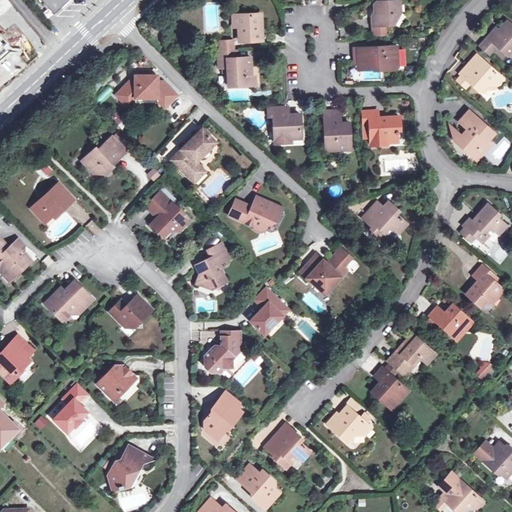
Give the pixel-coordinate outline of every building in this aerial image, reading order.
[(42,0),(52,11),(64,0),(42,0)] [(402,14),(402,2),(388,2),(379,3),(375,6),(375,17),(372,17),(373,26),(393,25),(398,20),(398,14),(402,14)] [(259,14),(238,14),(238,26),(239,41),(262,40),(262,31),(260,31),(259,14)] [(487,36),(498,45),(507,54),(511,48),(511,25),(507,21),(499,29),(496,27),(487,36)] [(0,62),(15,49),(0,33),(0,62)] [(498,45),(487,36),(478,46),(489,55),(498,45)] [(218,50),(232,50),(232,40),(216,41),(217,50),(218,50)] [(377,71),(394,71),(397,67),(397,48),(358,50),(358,63),(363,63),(363,71),(377,70),(377,71)] [(233,58),(233,50),(232,50),(218,50),(219,68),(222,68),(228,67),(228,72),(228,86),(248,85),(247,77),(251,77),(250,57),(237,58),(233,58)] [(462,75),(470,82),(480,91),(485,85),(497,84),(503,77),(483,60),(475,68),(469,62),(460,73),(462,75)] [(470,82),(462,75),(457,80),(465,87),(470,82)] [(133,81),(118,95),(128,105),(136,98),(159,99),(159,102),(166,109),(179,97),(165,82),(160,82),(160,76),(137,76),(137,81),(133,81)] [(136,98),(128,105),(130,108),(137,101),(159,102),(159,99),(136,98)] [(291,139),(302,138),(300,114),(284,115),(284,107),(268,107),(268,115),(273,115),(275,142),(292,141),(291,139)] [(121,109),(110,119),(121,130),(131,120),(121,109)] [(377,132),(378,145),(387,145),(387,142),(397,142),(396,127),(399,126),(399,116),(385,117),(385,120),(378,120),(377,110),(369,111),(370,132),(377,132)] [(477,149),(482,154),(491,144),(488,140),(494,134),(469,111),(458,123),(468,132),(463,137),(454,130),(453,131),(455,141),(471,156),(477,149)] [(350,124),(341,124),(341,112),(324,113),(326,152),(347,151),(347,136),(350,136),(350,124)] [(217,141),(204,128),(173,157),(190,176),(201,165),(197,161),(202,156),(203,156),(206,156),(211,152),(211,148),(211,147),(217,141)] [(377,132),(370,132),(370,146),(378,145),(377,132)] [(86,163),(94,172),(106,173),(115,164),(113,162),(126,150),(113,136),(99,148),(97,146),(91,152),(95,155),(86,163)] [(476,160),(482,154),(477,149),(471,156),(476,160)] [(95,155),(91,152),(83,160),(86,163),(95,155)] [(206,170),(201,165),(190,176),(195,181),(206,170)] [(152,182),(160,176),(153,168),(146,174),(152,182)] [(53,215),(60,209),(62,210),(75,198),(59,181),(32,207),(46,222),(53,215)] [(169,231),(176,232),(178,232),(188,222),(183,217),(185,214),(161,190),(149,202),(161,214),(157,219),(151,224),(163,236),(169,231)] [(267,223),(277,220),(273,211),(277,203),(257,193),(252,204),(243,199),(236,215),(254,224),(253,226),(261,229),(263,227),(267,223)] [(236,215),(243,199),(236,196),(229,212),(236,215)] [(383,207),(377,201),(363,216),(374,226),(370,230),(381,241),(393,228),(398,233),(407,223),(395,214),(391,211),(395,207),(388,201),(383,207)] [(145,206),(157,219),(161,214),(149,202),(145,206)] [(283,206),(277,203),(273,211),(277,220),(283,206)] [(463,228),(474,237),(479,241),(483,237),(485,239),(492,231),(498,236),(505,228),(493,217),(496,214),(487,206),(476,218),(477,219),(472,225),(468,221),(462,227),(463,228)] [(94,234),(99,229),(91,220),(85,226),(94,234)] [(474,237),(463,228),(459,234),(470,243),(474,237)] [(168,240),(176,232),(169,231),(163,236),(168,240)] [(0,261),(2,263),(1,271),(7,271),(13,277),(32,259),(25,251),(24,252),(21,249),(25,245),(19,238),(10,245),(1,235),(0,235),(0,261)] [(196,264),(200,272),(197,282),(212,288),(227,280),(218,263),(229,257),(222,242),(208,249),(212,256),(196,264)] [(340,248),(325,263),(327,264),(338,252),(347,261),(350,258),(340,248)] [(327,264),(325,263),(315,254),(299,271),(322,293),(345,270),(342,266),(347,261),(338,252),(327,264)] [(482,303),(490,302),(501,289),(493,282),(496,279),(481,265),(471,274),(478,280),(465,294),(480,306),(482,303)] [(7,271),(1,271),(10,280),(13,277),(7,271)] [(63,320),(71,311),(72,306),(83,308),(93,298),(75,280),(66,290),(62,293),(58,289),(53,293),(54,294),(45,303),(52,309),(51,310),(57,316),(57,315),(63,320)] [(61,285),(58,289),(62,293),(66,290),(61,285)] [(263,335),(282,316),(278,312),(285,306),(265,287),(253,299),(261,308),(248,320),(263,335)] [(129,321),(135,327),(153,308),(138,294),(126,305),(120,299),(109,310),(125,326),(129,321)] [(457,329),(462,334),(472,322),(452,304),(444,313),(437,307),(430,315),(431,317),(440,325),(452,335),(457,329)] [(288,309),(285,306),(278,312),(282,316),(288,309)] [(440,325),(431,317),(425,323),(434,331),(440,325)] [(457,340),(462,334),(457,329),(452,335),(457,340)] [(17,334),(6,346),(8,349),(4,354),(1,351),(0,352),(0,373),(10,383),(18,374),(15,371),(20,366),(25,368),(31,361),(26,356),(33,349),(17,334)] [(391,355),(408,369),(413,364),(411,362),(417,355),(425,362),(434,353),(413,334),(407,340),(410,342),(400,352),(397,349),(391,355)] [(241,349),(240,335),(222,336),(222,344),(216,349),(213,346),(205,354),(205,365),(211,371),(217,371),(222,365),(223,365),(224,366),(226,366),(233,358),(233,357),(241,349)] [(278,355),(278,356),(272,360),(281,370),(287,365),(282,359),(278,355)] [(408,369),(391,355),(386,361),(387,362),(397,371),(403,376),(408,369)] [(487,378),(492,364),(481,360),(476,375),(487,378)] [(387,362),(382,368),(392,377),(397,371),(387,362)] [(96,384),(112,399),(120,391),(123,393),(131,384),(128,381),(134,374),(123,365),(115,365),(96,384)] [(407,391),(392,377),(382,368),(375,376),(381,381),(372,391),(385,403),(391,397),(397,402),(407,391)] [(137,378),(134,374),(128,381),(131,384),(137,378)] [(75,426),(82,418),(80,417),(88,408),(80,400),(87,392),(76,382),(62,398),(67,403),(52,419),(66,432),(73,424),(75,426)] [(227,389),(222,395),(237,407),(242,401),(227,389)] [(120,391),(112,399),(115,401),(123,393),(120,391)] [(242,411),(237,407),(222,395),(211,408),(213,409),(205,419),(205,427),(218,438),(230,423),(232,424),(242,411)] [(391,409),(397,402),(391,397),(385,403),(391,409)] [(352,401),(347,406),(354,412),(358,407),(352,401)] [(354,412),(347,406),(342,412),(345,414),(342,417),(336,412),(327,423),(347,441),(353,435),(364,434),(371,427),(365,421),(369,416),(363,410),(358,415),(354,412)] [(0,446),(18,429),(0,411),(0,446)] [(33,424),(41,431),(49,422),(41,415),(33,424)] [(285,424),(278,432),(284,437),(291,429),(285,424)] [(298,434),(291,429),(284,437),(278,432),(265,447),(275,456),(274,457),(286,467),(297,455),(302,459),(310,451),(299,441),(298,442),(294,439),(298,434)] [(482,460),(492,449),(484,441),(474,453),(482,460)] [(492,449),(482,460),(496,473),(501,473),(505,477),(511,470),(511,449),(507,445),(504,448),(498,442),(492,449)] [(119,488),(124,487),(123,486),(129,484),(141,462),(153,458),(129,445),(121,460),(115,461),(108,474),(112,489),(118,487),(119,488)] [(265,498),(269,502),(278,492),(274,489),(274,482),(262,471),(259,474),(249,465),(236,479),(255,496),(253,498),(260,505),(265,498)] [(445,492),(450,498),(447,502),(457,511),(462,511),(466,508),(478,507),(483,501),(458,478),(451,472),(438,486),(445,492)] [(450,498),(445,492),(433,504),(439,510),(447,502),(450,498)] [(264,508),(269,502),(265,498),(260,505),(264,508)] [(206,511),(214,504),(207,499),(195,511),(206,511)]
